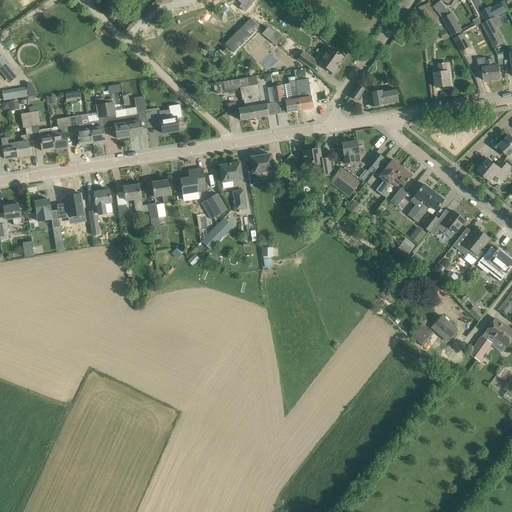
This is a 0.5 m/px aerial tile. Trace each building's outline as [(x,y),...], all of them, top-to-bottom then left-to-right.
[(245,12),(255,0),(254,0),(231,0),(233,2),(234,0),(237,0),(241,3),(239,7),(245,12)] [(510,10),(505,1),(499,4),(500,4),(492,8),(491,6),(480,12),(485,23),(492,19),(510,10)] [(433,10),(433,9),(429,3),(420,8),(434,33),(442,28),(437,20),(440,18),(435,9),(433,10)] [(453,13),(442,19),(452,36),(463,30),(453,13)] [(307,20),(301,15),(297,21),(303,26),(307,20)] [(485,23),(482,25),(490,40),(500,34),(492,19),(485,23)] [(270,26),(264,34),(279,46),(285,37),(270,26)] [(445,29),(440,32),(444,40),(449,37),(445,29)] [(464,33),(454,39),(461,52),(471,47),(464,33)] [(224,55),(228,50),(223,46),(219,50),(224,55)] [(343,56),(335,51),(331,47),(319,64),(333,74),(337,68),(336,67),(343,56)] [(303,51),(298,59),(313,69),(318,62),(303,51)] [(14,72),(0,55),(0,66),(8,77),(14,72)] [(493,59),(485,60),(485,58),(478,59),(479,68),(483,68),(484,81),(501,79),(499,65),(493,66),(493,59)] [(451,86),(449,76),(449,71),(447,71),(446,63),(439,64),(440,72),(435,72),(437,88),(451,86)] [(268,116),(266,106),(266,104),(259,105),(258,97),(260,97),(256,76),(248,77),(254,118),(268,116)] [(240,120),(254,118),(248,77),(233,80),(223,81),(225,90),(240,88),(242,100),(244,100),(245,108),(238,109),(240,120)] [(280,85),(272,87),(277,114),(300,110),(295,81),(294,77),(288,77),(289,84),(280,85)] [(313,108),(308,78),(295,81),(300,110),(313,108)] [(365,89),(358,84),(350,96),(357,101),(365,89)] [(36,86),(19,87),(19,97),(37,96),(36,86)] [(385,104),(398,101),(396,88),(383,91),(370,93),(373,106),(385,104)] [(140,120),(138,111),(145,110),(142,97),(134,98),(136,107),(125,109),(130,137),(142,135),(140,120)] [(18,100),(9,102),(11,111),(19,110),(18,100)] [(105,104),(107,117),(116,115),(114,102),(112,103),(111,100),(105,101),(105,104)] [(237,102),(229,103),(230,110),(238,109),(237,102)] [(105,104),(96,105),(98,118),(107,117),(105,104)] [(171,118),(160,119),(162,133),(179,131),(176,118),(182,117),(180,104),(169,106),(171,118)] [(38,111),(29,112),(30,113),(32,126),(41,125),(38,111)] [(23,128),(32,126),(30,113),(29,113),(21,114),(23,128)] [(80,116),(69,118),(71,132),(77,131),(80,145),(92,143),(89,124),(82,125),(80,116)] [(65,133),(71,132),(69,118),(57,120),(58,127),(54,127),(53,128),(52,129),(52,128),(51,128),(52,135),(55,149),(67,147),(65,133)] [(127,118),(114,120),(115,125),(117,139),(130,137),(127,118)] [(103,127),(102,127),(102,122),(89,124),(92,143),(105,141),(103,127)] [(0,145),(3,145),(5,159),(18,157),(15,142),(14,137),(2,139),(0,128),(0,145)] [(42,151),(55,149),(52,135),(51,128),(45,130),(39,131),(40,137),(42,151)] [(30,155),(29,145),(28,141),(27,135),(21,136),(22,141),(15,142),(18,157),(30,155)] [(511,137),(510,135),(499,146),(511,158),(511,156),(511,137)] [(357,141),(342,143),(345,163),(354,162),(353,162),(360,161),(359,153),(357,141)] [(332,170),(331,168),(330,158),(321,159),(320,149),(303,151),(305,166),(313,164),(315,176),(329,173),(332,170)] [(384,158),(376,152),(368,163),(372,167),(375,169),(373,172),(373,173),(384,159),(384,158)] [(271,154),(251,157),(252,164),(247,165),(250,184),(255,183),(254,173),(273,170),(271,154)] [(390,183),(402,167),(392,159),(387,166),(382,162),(373,173),(383,180),(375,190),(381,195),(385,190),(390,183)] [(511,168),(511,167),(510,166),(502,160),(497,166),(488,159),(483,164),(481,163),(475,171),(483,178),(484,176),(491,181),(496,175),(502,180),(511,168)] [(222,182),(242,179),(239,162),(231,164),(231,163),(227,164),(220,166),(222,182)] [(404,186),(406,183),(412,175),(402,167),(390,183),(395,186),(399,182),(404,186)] [(206,187),(204,178),(203,168),(188,171),(189,177),(180,179),(182,194),(198,192),(198,188),(206,187)] [(349,197),(360,182),(341,168),(330,182),(349,197)] [(170,194),(169,190),(168,180),(152,182),(154,197),(162,196),(164,204),(171,203),(169,195),(170,194)] [(413,219),(434,192),(423,184),(410,201),(415,205),(408,215),(413,219)] [(142,206),(141,195),(139,185),(123,187),(126,200),(133,199),(136,213),(149,211),(148,205),(142,206)] [(111,203),(111,199),(109,189),(94,192),(96,205),(102,204),(103,212),(111,211),(110,203),(111,203)] [(391,201),(397,206),(407,193),(401,189),(391,201)] [(236,209),(246,208),(243,190),(233,192),(236,209)] [(435,211),(438,208),(444,200),(434,192),(413,219),(422,226),(427,220),(422,217),(430,206),(435,211)] [(65,205),(57,206),(58,213),(60,227),(61,232),(70,231),(67,217),(69,216),(69,217),(84,214),(80,195),(78,195),(78,193),(72,194),(72,196),(66,197),(67,205),(66,206),(65,205)] [(211,219),(227,210),(217,194),(201,204),(211,219)] [(40,198),(32,200),(34,209),(36,208),(38,222),(52,220),(53,228),(60,227),(58,213),(51,214),(49,199),(41,201),(40,198)] [(156,203),(148,205),(149,211),(152,234),(160,233),(156,203)] [(20,217),(20,214),(18,204),(3,207),(5,219),(12,218),(14,225),(21,224),(20,217)] [(120,219),(128,218),(126,205),(118,206),(120,219)] [(92,230),(99,229),(96,211),(88,212),(91,225),(92,230)] [(455,233),(459,228),(465,220),(453,211),(445,220),(440,216),(439,219),(429,231),(434,235),(437,231),(442,235),(444,233),(448,228),(455,233)] [(429,231),(439,219),(433,214),(423,227),(429,231)] [(224,218),(202,242),(211,250),(233,227),(224,218)] [(0,224),(0,239),(0,241),(9,239),(7,223),(0,224)] [(426,233),(417,227),(409,237),(418,244),(426,233)] [(467,239),(461,235),(452,246),(474,263),(485,250),(482,247),(489,239),(475,228),(467,239)] [(410,252),(401,244),(396,250),(405,257),(410,252)] [(180,246),(173,253),(178,258),(185,251),(180,246)] [(491,246),(477,263),(500,281),(507,274),(505,272),(511,263),(511,260),(499,250),(498,252),(491,246)] [(262,256),(273,255),(273,247),(262,247),(262,256)] [(414,253),(409,259),(415,263),(419,257),(414,253)] [(428,264),(423,270),(428,274),(433,268),(428,264)] [(453,284),(456,280),(450,275),(443,285),(450,291),(455,286),(453,284)] [(431,295),(441,302),(446,296),(437,288),(431,295)] [(474,306),(469,311),(476,317),(481,311),(474,306)] [(457,329),(449,323),(441,316),(431,327),(440,335),(443,331),(450,337),(457,329)] [(511,336),(511,330),(503,324),(495,318),(486,331),(506,346),(511,336)] [(421,345),(432,332),(422,324),(411,337),(421,345)] [(491,343),(490,342),(482,337),(470,354),(479,360),(491,343)] [(498,377),(509,383),(511,377),(511,374),(504,369),(498,377)]
